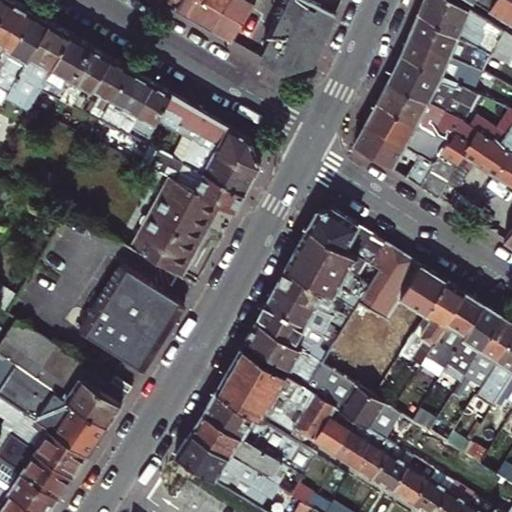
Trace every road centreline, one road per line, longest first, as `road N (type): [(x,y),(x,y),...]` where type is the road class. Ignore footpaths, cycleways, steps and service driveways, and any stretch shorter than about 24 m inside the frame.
road 1 (secondary): [(93,511),(208,330),(307,151)]
road 2 (residential): [(91,0),(318,130)]
road 3 (residential): [(307,151),(511,278)]
road 4 (secondary): [(318,130),(381,0)]
